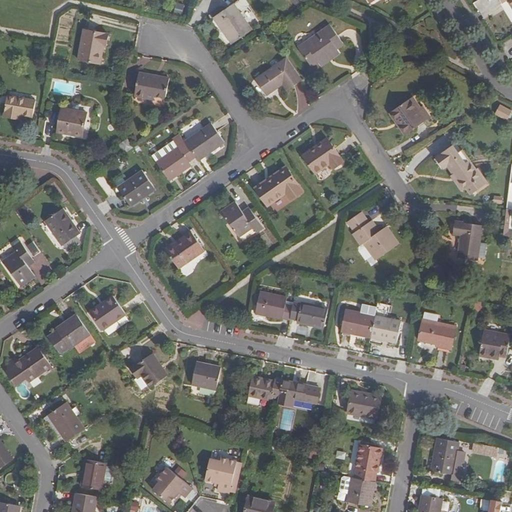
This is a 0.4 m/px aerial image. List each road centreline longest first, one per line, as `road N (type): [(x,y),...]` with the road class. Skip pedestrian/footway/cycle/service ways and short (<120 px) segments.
road 1 (residential): [(115,248),(178,330),(420,383)]
road 2 (residential): [(401,195),(339,99),(261,147)]
road 3 (residential): [(261,147),(115,248)]
road 4 (residential): [(0,155),(69,175),(115,248)]
road 5 (residential): [(162,29),(206,67),(261,147)]
road 6 (residential): [(115,248),(0,331)]
road 7 (residential): [(420,383),(395,511)]
road 8 (residential): [(0,399),(45,472),(44,511)]
